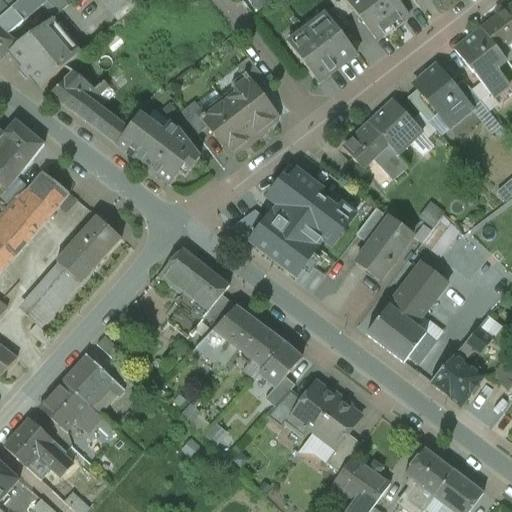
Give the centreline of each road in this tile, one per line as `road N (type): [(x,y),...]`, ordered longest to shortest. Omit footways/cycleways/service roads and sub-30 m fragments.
road 1 (residential): [(187,227),(511,484)]
road 2 (residential): [(187,227),(0,426)]
road 3 (residential): [(0,99),(187,227)]
road 4 (residential): [(484,0),(320,125)]
road 5 (residential): [(320,125),(187,227)]
road 6 (residential): [(222,0),(320,125)]
